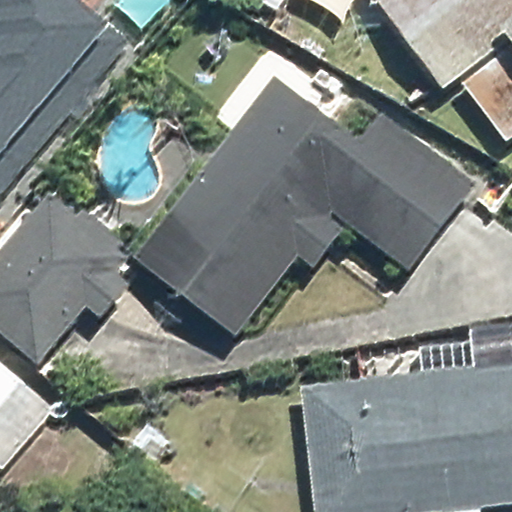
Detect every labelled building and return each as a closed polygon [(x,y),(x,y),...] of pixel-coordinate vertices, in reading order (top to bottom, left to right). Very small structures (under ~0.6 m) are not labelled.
[(0,46),(1,47),(0,49),(0,210),(138,31),(96,0),(1,0),(12,7),(0,22),(0,46)] [(511,0),(379,0),(446,98),(511,53),(511,0)] [(132,244),(249,337),(351,209),(413,258),(483,169),(400,103),(368,143),(273,68),(132,244)] [(0,332),(50,368),(119,269),(34,210),(0,258),(0,332)] [(511,371),(315,395),(329,511),(488,511),(511,509),(511,371)] [(0,422),(23,394),(0,375),(0,422)]
